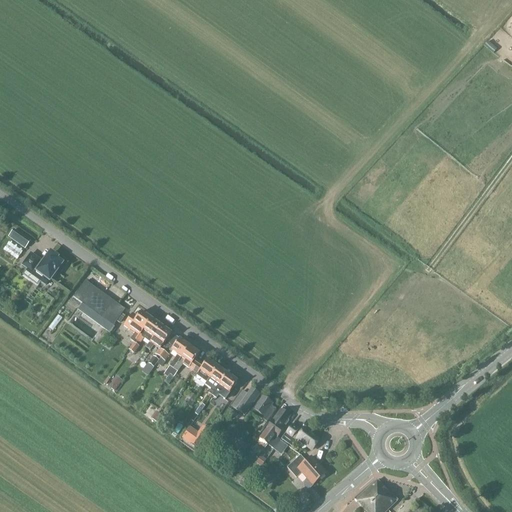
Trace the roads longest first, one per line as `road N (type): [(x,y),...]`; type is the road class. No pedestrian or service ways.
road 1 (unclassified): [(331,419),(302,413),(0,194)]
road 2 (tertiary): [(412,432),(511,349)]
